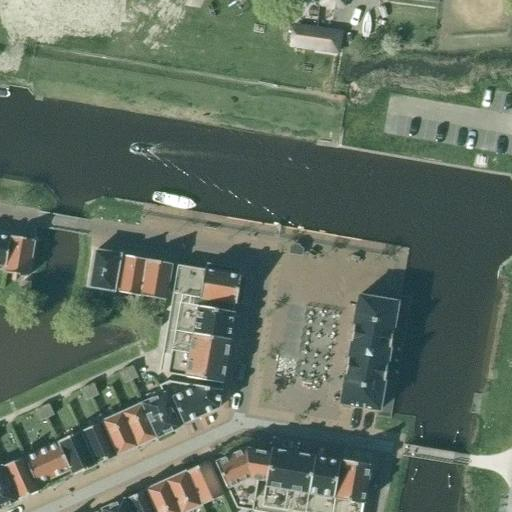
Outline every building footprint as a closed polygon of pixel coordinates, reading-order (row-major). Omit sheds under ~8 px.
[(318,28),(315,52),(339,55),(342,31),(318,28)] [(0,265),(5,266),(10,237),(0,235),(0,265)] [(10,237),(5,266),(4,273),(27,277),(34,240),(11,236),(10,237)] [(89,287),(114,292),(120,255),(95,251),(89,287)] [(118,292),(141,296),(147,260),(125,256),(118,292)] [(147,260),(141,296),(165,300),(171,264),(147,260)] [(227,303),(236,305),(241,276),(178,266),(173,294),(227,303)] [(22,289),(30,291),(31,282),(23,281),(22,289)] [(83,300),(91,301),(92,293),(84,291),(83,300)] [(225,311),(227,303),(173,294),(167,330),(230,340),(234,312),(225,311)] [(112,305),(120,307),(122,298),(113,296),(112,305)] [(340,404),(379,411),(398,302),(358,296),(340,404)] [(154,317),(152,326),(160,328),(162,319),(154,317)] [(226,362),(230,340),(167,330),(163,351),(226,362)] [(226,362),(163,351),(159,373),(222,384),(226,362)] [(134,367),(126,371),(131,380),(139,376),(134,367)] [(125,383),(131,380),(126,371),(120,374),(125,383)] [(159,386),(161,389),(178,425),(179,426),(218,408),(221,390),(169,381),(159,386)] [(95,385),(87,388),(92,398),(99,395),(95,385)] [(85,401),(92,398),(87,388),(81,391),(85,401)] [(148,401),(141,404),(157,438),(179,428),(179,426),(178,425),(161,389),(146,395),(148,401)] [(137,447),(157,438),(141,404),(122,413),(137,447)] [(50,405),(43,409),(47,418),(55,415),(50,405)] [(40,422),(47,418),(43,409),(35,412),(40,422)] [(117,456),(137,447),(122,413),(102,422),(117,456)] [(102,422),(80,432),(96,465),(117,456),(102,422)] [(58,443),(70,470),(73,476),(96,465),(80,432),(58,442),(58,443)] [(58,443),(25,458),(37,485),(70,470),(58,443)] [(236,508),(258,511),(260,511),(270,453),(246,449),(215,463),(236,508)] [(271,449),(270,453),(260,511),(283,511),(294,453),(271,449)] [(283,511),(304,511),(314,457),(294,453),(283,511)] [(37,485),(25,458),(24,457),(1,467),(17,501),(40,491),(37,485)] [(304,511),(332,511),(341,461),(314,457),(304,511)] [(341,460),(341,461),(332,511),(361,511),(362,508),(366,491),(370,465),(341,460)] [(208,462),(185,472),(201,506),(223,496),(208,462)] [(0,508),(17,501),(1,467),(0,467),(0,508)] [(185,472),(165,481),(179,511),(186,511),(201,506),(185,472)] [(155,511),(179,511),(165,481),(146,490),(155,511)] [(155,511),(146,490),(124,500),(129,511),(155,511)] [(129,511),(124,500),(102,510),(102,511),(129,511)]
